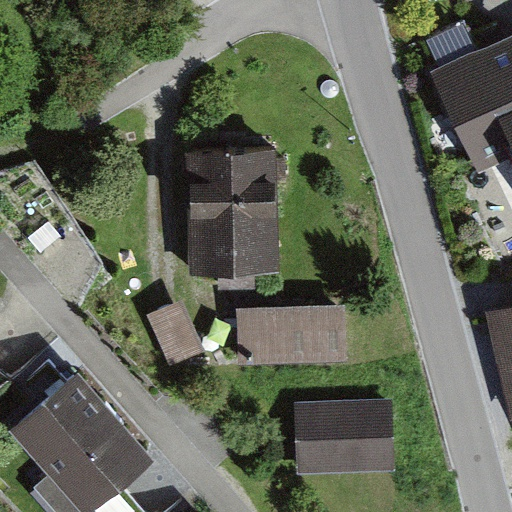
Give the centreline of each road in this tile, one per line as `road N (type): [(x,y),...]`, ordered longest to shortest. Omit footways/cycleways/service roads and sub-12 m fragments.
road 1 (residential): [(351,0),(496,511)]
road 2 (residential): [(0,154),(87,124),(293,0)]
